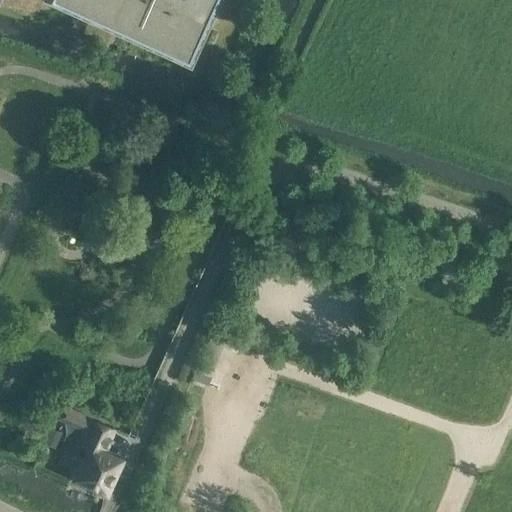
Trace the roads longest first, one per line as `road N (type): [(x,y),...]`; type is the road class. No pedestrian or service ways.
road 1 (unclassified): [(111,496),(224,245),(249,199),(277,178),(339,173),(511,233)]
road 2 (track): [(511,323),(246,205)]
